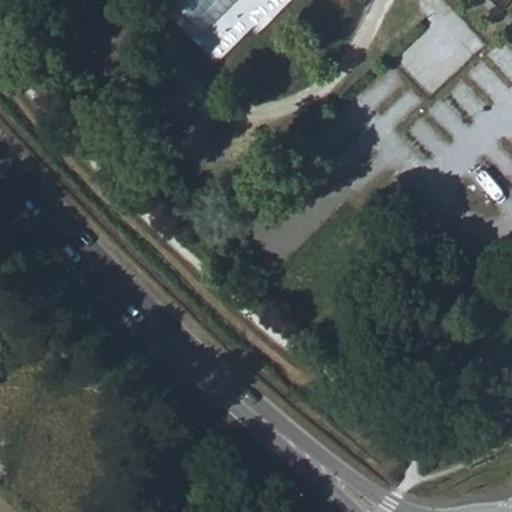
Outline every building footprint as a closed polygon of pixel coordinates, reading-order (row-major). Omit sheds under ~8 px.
[(320,0),(339,23),(367,0),(320,0)] [(451,45),(476,19),(459,3),(434,28),(451,45)] [(234,23),(205,43),(216,60),(246,39),(234,23)] [(302,81),(315,69),(287,40),(274,52),(302,81)] [(78,107),(69,111),(73,121),(82,116),(78,107)]
